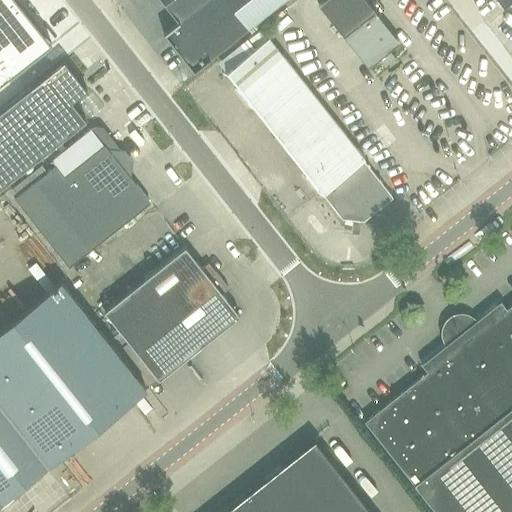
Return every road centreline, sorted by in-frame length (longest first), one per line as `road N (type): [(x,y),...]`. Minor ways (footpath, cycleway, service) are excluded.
road 1 (unclassified): [(340,330),(78,0)]
road 2 (unclassified): [(103,511),(340,330)]
road 3 (unclassified): [(340,330),(511,193)]
